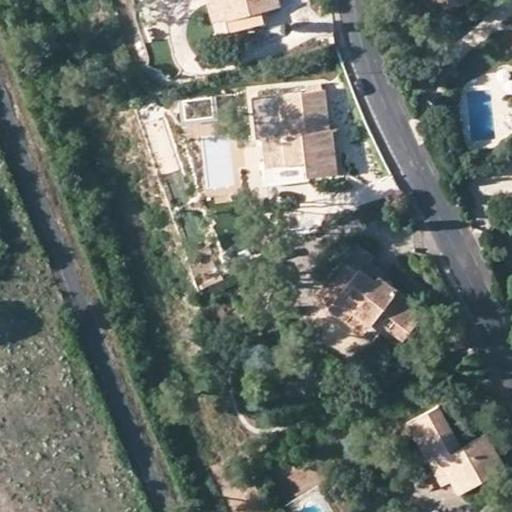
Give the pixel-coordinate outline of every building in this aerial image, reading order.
[(205,0),(214,36),(232,31),(228,16),(223,18),(219,4),(214,4),(213,0),(205,0)] [(213,0),(214,4),(219,4),(223,18),(228,16),(232,31),(269,23),(264,8),(277,5),(275,0),(213,0)] [(327,128),(322,89),(278,94),(282,134),(262,136),(265,162),(304,158),(306,173),(306,176),(335,172),(332,148),(324,149),(322,129),(327,128)] [(330,128),(327,128),(322,129),(324,149),(332,148),(330,128)] [(287,176),(306,173),(304,158),(265,162),(266,173),(287,171),(287,176)] [(356,243),(327,280),(337,290),(325,305),(363,334),(376,318),(385,325),(402,338),(424,310),(380,277),(378,279),(363,270),(370,261),(373,257),(356,243)] [(383,273),(370,261),(363,270),(378,279),(380,277),(383,273)] [(315,296),(325,305),(337,290),(327,280),(315,296)] [(372,341),(385,325),(376,318),(363,334),(372,341)] [(469,342),(460,324),(449,330),(458,347),(469,342)] [(440,406),(418,417),(452,479),(459,492),(505,467),(487,433),(461,445),(440,406)] [(440,485),(452,479),(418,417),(408,422),(440,485)]
